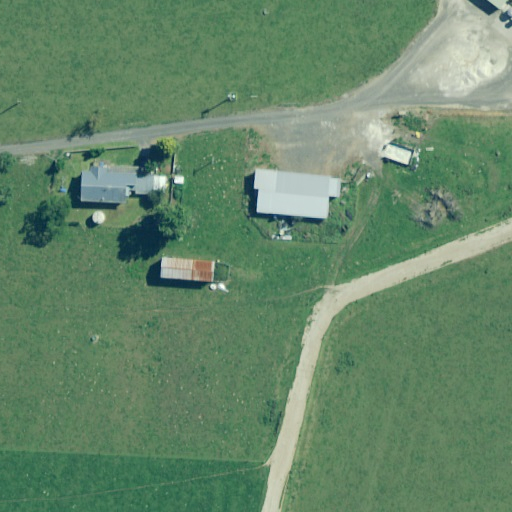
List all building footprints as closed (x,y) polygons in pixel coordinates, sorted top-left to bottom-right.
[(511,0),(487,0),(500,9),(506,0),(511,0)] [(413,153),(385,144),(381,156),(409,165),(413,153)] [(124,204),(124,198),(134,198),(135,194),(165,196),(166,177),(104,173),(105,167),(92,166),(91,172),(82,172),(80,201),(124,204)] [(339,179),(276,173),(274,190),(258,188),(255,212),(326,219),(328,196),(337,197),(339,179)] [(214,262),(163,258),(161,278),(213,282),(214,262)]
